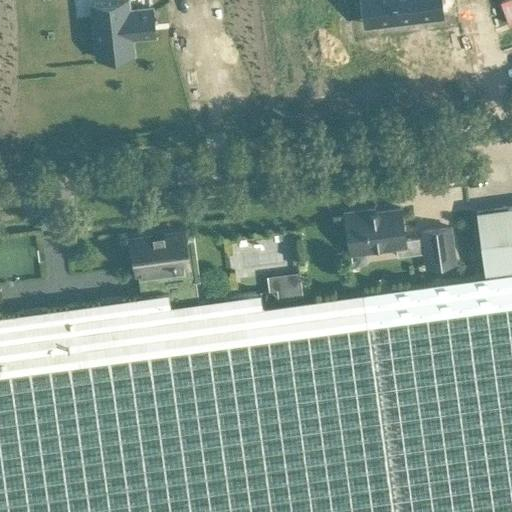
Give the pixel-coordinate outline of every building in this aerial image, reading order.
[(127,0),(91,4),(97,58),(133,54),(131,38),(155,35),(152,7),(128,10),(127,0)] [(443,16),(440,0),(373,0),(377,24),(443,16)] [(511,511),(511,205),(476,210),(484,269),(484,274),(263,304),(261,291),(198,300),(170,303),(169,289),(149,291),(70,302),(70,304),(39,308),(0,313),(0,511),(511,511)] [(361,210),(345,212),(351,253),(353,253),(353,252),(355,249),(380,246),(383,248),(383,249),(396,247),(397,256),(425,252),(427,266),(455,262),(450,226),(422,230),(423,236),(405,239),(401,207),(364,212),(361,210)] [(133,238),(137,271),(147,270),(149,291),(169,289),(170,303),(198,300),(195,278),(198,277),(192,238),(185,239),(184,231),(165,234),(164,232),(152,234),(153,236),(133,238)]
